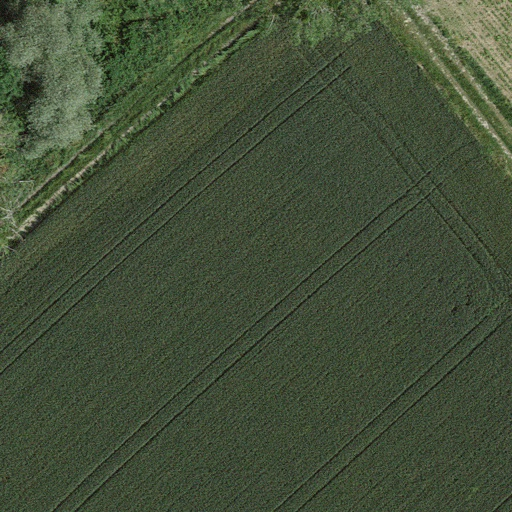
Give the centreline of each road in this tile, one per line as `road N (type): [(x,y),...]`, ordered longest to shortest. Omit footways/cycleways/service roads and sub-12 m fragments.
road 1 (track): [(274,0),(216,26),(0,211)]
road 2 (track): [(511,169),(367,0)]
